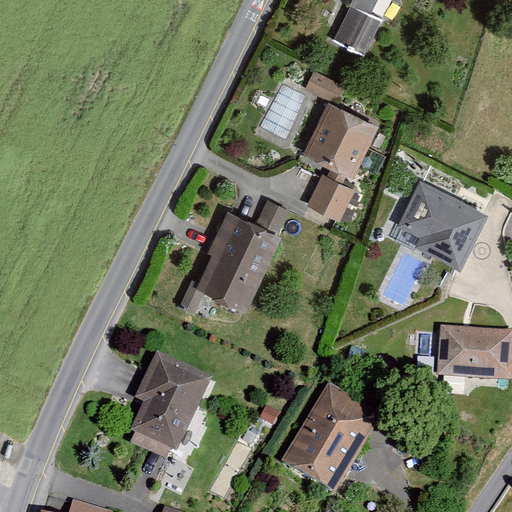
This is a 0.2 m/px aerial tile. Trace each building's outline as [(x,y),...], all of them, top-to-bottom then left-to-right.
[(341,0),(377,15),(383,0),(393,0),(406,5),(407,0),(341,0)] [(380,22),(350,9),(336,41),(366,54),(380,22)] [(315,72),(307,88),(338,103),(345,87),(315,72)] [(377,129),(329,105),(305,154),(334,168),(328,179),(324,176),(310,205),(339,219),(354,189),(342,183),(347,173),(354,177),(377,129)] [(489,216),(421,182),(400,225),(422,236),(417,247),(462,269),(489,216)] [(244,312),(280,239),(276,237),(288,213),(268,203),(255,228),(229,215),(210,253),(217,256),(200,290),(244,312)] [(511,354),(511,331),(443,327),(440,373),(511,377),(511,354)] [(210,379),(158,354),(138,396),(148,401),(134,428),(176,449),(210,379)] [(326,382),(282,458),(335,490),(380,413),(326,382)] [(290,404),(273,395),(265,410),(283,419),(290,404)] [(114,511),(75,500),(71,511),(114,511)]
